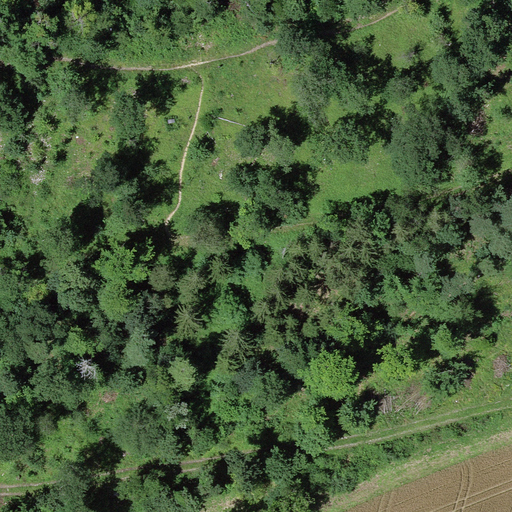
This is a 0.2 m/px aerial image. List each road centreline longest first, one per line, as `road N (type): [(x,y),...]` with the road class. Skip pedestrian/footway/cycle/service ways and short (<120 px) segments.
road 1 (track): [(511,401),(389,433),(0,486)]
road 2 (track): [(511,172),(361,210),(16,255)]
